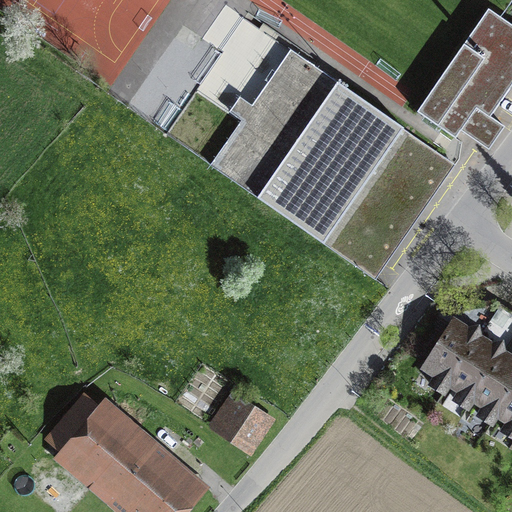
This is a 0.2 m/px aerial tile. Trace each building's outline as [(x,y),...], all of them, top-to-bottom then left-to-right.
[(461,130),(489,149),(504,127),(490,117),(511,85),(511,25),(489,10),(417,112),(455,138),(461,130)] [(405,129),(291,50),(211,166),(369,275),(433,182),(390,151),(405,129)] [(456,319),(425,367),(449,383),(480,335),(456,319)] [(504,350),(480,335),(449,383),(473,398),(504,350)] [(511,390),(511,355),(504,350),(473,398),(497,414),(511,390)] [(511,390),(497,414),(511,423),(511,390)] [(87,400),(53,439),(136,511),(173,511),(192,490),(152,455),(87,400)] [(266,422),(236,402),(220,426),(235,436),(250,446),(266,422)]
